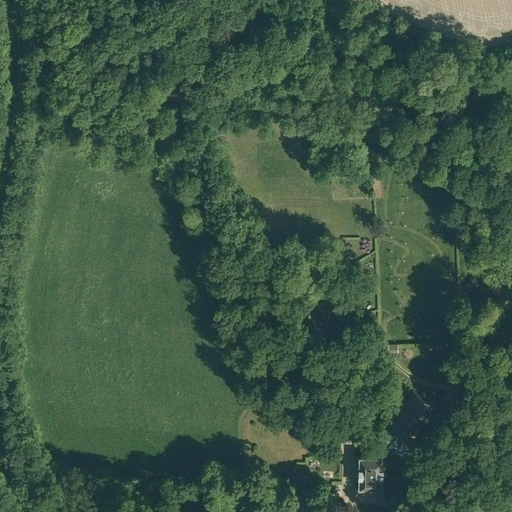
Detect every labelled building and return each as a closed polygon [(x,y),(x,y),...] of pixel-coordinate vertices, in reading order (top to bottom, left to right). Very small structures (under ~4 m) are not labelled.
[(328,321),(349,308),(339,290),(317,303),(328,321)] [(389,352),(399,352),(398,343),(389,344),(389,352)] [(401,369),(409,371),(411,361),(404,359),(401,369)] [(413,389),(391,419),(416,438),(438,408),(413,389)] [(360,486),(382,486),(383,456),(360,455),(360,486)] [(369,493),(369,503),(383,504),(384,493),(369,493)]
